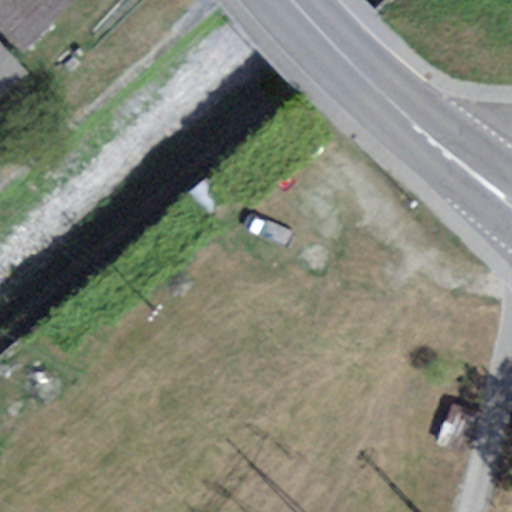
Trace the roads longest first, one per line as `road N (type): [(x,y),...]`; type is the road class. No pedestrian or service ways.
road 1 (secondary): [(508,202),(428,140),(288,0)]
road 2 (unclassified): [(511,356),(468,511)]
